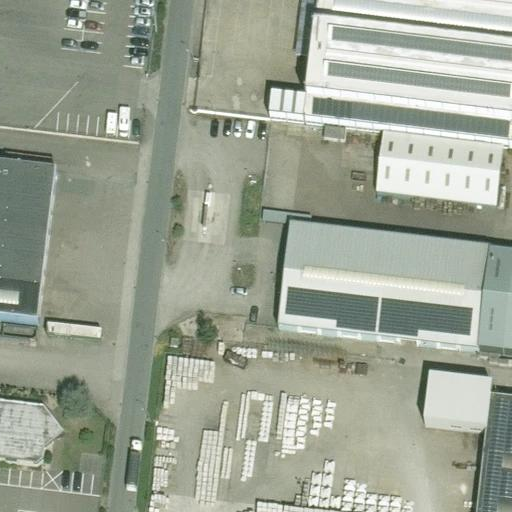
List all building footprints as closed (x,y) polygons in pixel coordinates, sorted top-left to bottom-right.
[(511,0),(319,0),(307,103),(273,99),(270,122),(511,150),(511,0)] [(384,138),(377,197),(497,212),(504,152),(384,138)] [(0,322),(39,327),(57,174),(0,167),(0,322)] [(279,331),(480,355),(491,253),(291,229),(279,331)] [(511,255),(491,253),(480,355),(511,358),(511,255)] [(287,347),(251,346),(250,387),(260,387),(261,358),(287,358),(287,347)] [(487,437),(491,400),(492,389),(431,382),(425,430),(487,437)] [(233,417),(236,405),(198,397),(194,419),(219,425),(221,415),(233,417)] [(511,511),(511,402),(491,400),(487,437),(477,511),(511,511)] [(46,449),(54,443),(47,436),(50,416),(44,410),(0,404),(0,463),(38,468),(44,462),(46,449)]
